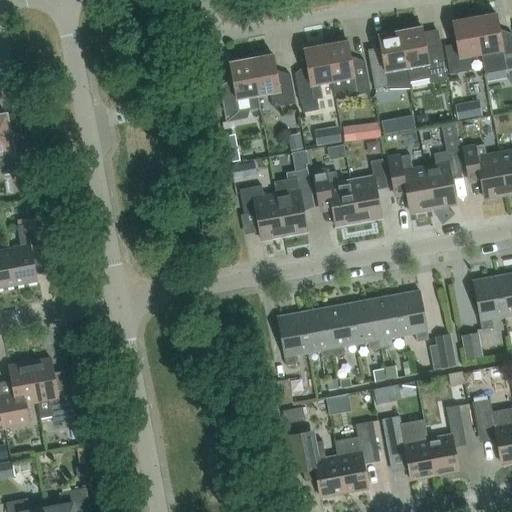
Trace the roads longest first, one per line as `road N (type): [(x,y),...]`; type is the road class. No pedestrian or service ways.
road 1 (residential): [(122,303),(511,229)]
road 2 (residential): [(122,303),(64,0)]
road 3 (residential): [(418,0),(237,33),(215,27),(208,0)]
road 4 (residential): [(159,511),(122,303)]
road 5 (residential): [(0,328),(122,303)]
